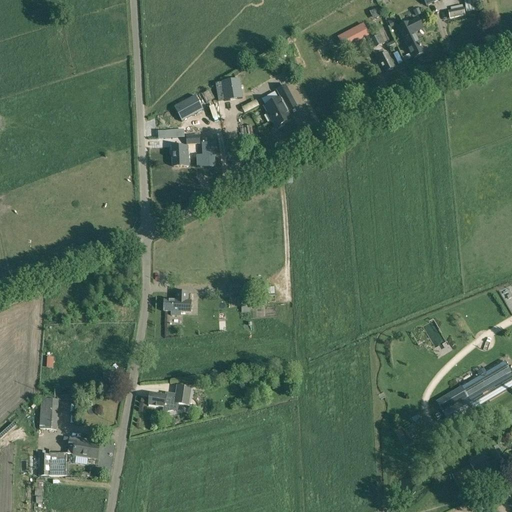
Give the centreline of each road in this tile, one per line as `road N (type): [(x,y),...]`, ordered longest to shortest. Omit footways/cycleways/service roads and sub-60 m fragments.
road 1 (unclassified): [(146,232),(511,47)]
road 2 (unclassified): [(110,511),(142,328),(146,232)]
road 3 (unclassified): [(146,232),(132,0)]
road 4 (unclassified): [(0,296),(146,232)]
